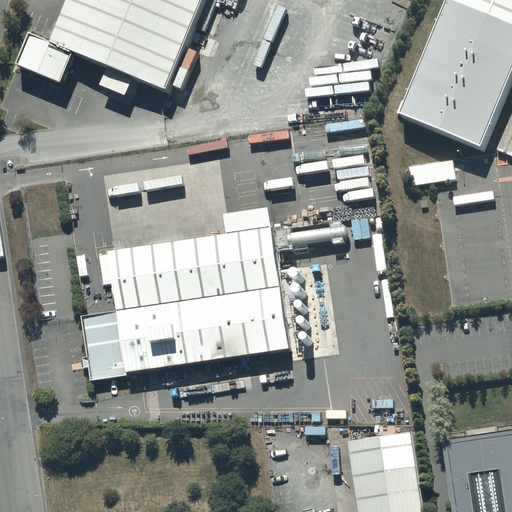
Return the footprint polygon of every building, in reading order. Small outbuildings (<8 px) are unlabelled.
[(77,0),(56,53),(34,45),(22,74),(65,92),(77,63),(111,78),(105,93),(131,103),(137,88),(168,101),(209,0),(77,0)] [(511,0),(438,0),(394,106),(475,140),(511,51),(511,0)] [(511,156),(511,114),(497,151),(511,157),(511,156)] [(457,181),(454,161),(410,166),(413,187),(457,181)] [(494,200),(454,206),(456,215),(496,209),(494,200)] [(80,310),(90,372),(288,343),(268,206),(224,212),(226,228),(107,245),(116,304),(80,310)] [(311,302),(295,304),(297,326),(313,325),(311,302)] [(511,511),(511,450),(508,423),(437,433),(448,511),(511,511)] [(418,511),(406,424),(341,434),(352,511),(418,511)]
